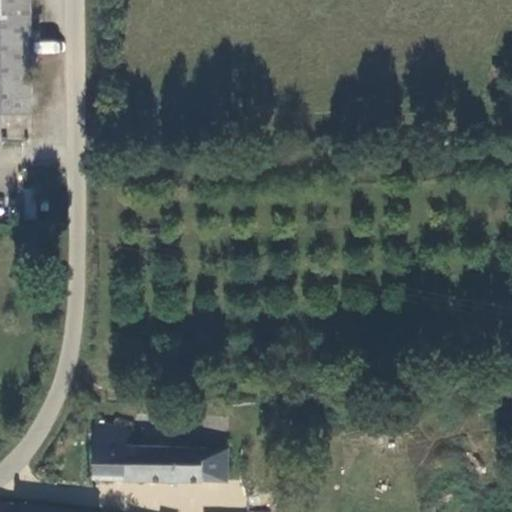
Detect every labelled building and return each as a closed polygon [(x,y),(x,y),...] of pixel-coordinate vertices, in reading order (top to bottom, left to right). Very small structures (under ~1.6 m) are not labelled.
[(24,0),(0,0),(0,114),(28,114),(24,0)] [(39,40),(38,52),(61,54),(62,42),(39,40)] [(23,189),(22,218),(35,219),(36,190),(23,189)] [(93,481),(224,479),(224,448),(219,447),(202,448),(126,448),(126,426),(94,426),(94,450),(93,481)] [(219,438),(202,438),(202,448),(219,447),(219,438)]
